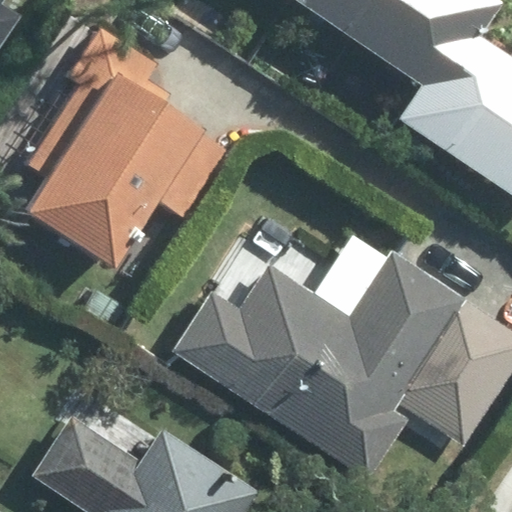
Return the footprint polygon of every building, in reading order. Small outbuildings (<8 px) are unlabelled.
[(0,0),(0,38),(23,5),(15,0),(0,0)] [(232,14),(209,0),(168,0),(147,33),(199,66),(232,14)] [(283,0),(395,74),(373,108),(511,200),(511,70),(448,29),(467,0),(283,0)] [(27,166),(2,203),(83,256),(99,231),(112,240),(123,223),(111,217),(131,187),(169,213),(213,146),(142,99),(150,87),(131,75),(142,59),(86,24),(56,71),(65,77),(13,157),(27,166)] [(195,289),(159,343),(349,470),(386,414),(373,407),(381,393),(449,438),(511,342),(511,336),(376,247),(331,314),(251,261),(222,306),(195,289)] [(142,307),(84,269),(56,311),(114,349),(142,307)] [(217,511),(234,487),(142,427),(121,460),(53,415),(17,469),(83,511),(217,511)]
